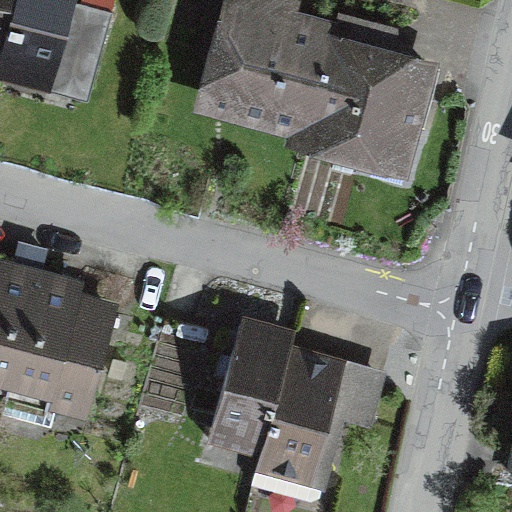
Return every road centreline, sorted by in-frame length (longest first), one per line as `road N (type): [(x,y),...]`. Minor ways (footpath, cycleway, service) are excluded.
road 1 (residential): [(456,316),(0,190)]
road 2 (residential): [(511,59),(464,282)]
road 3 (residential): [(456,316),(410,511)]
